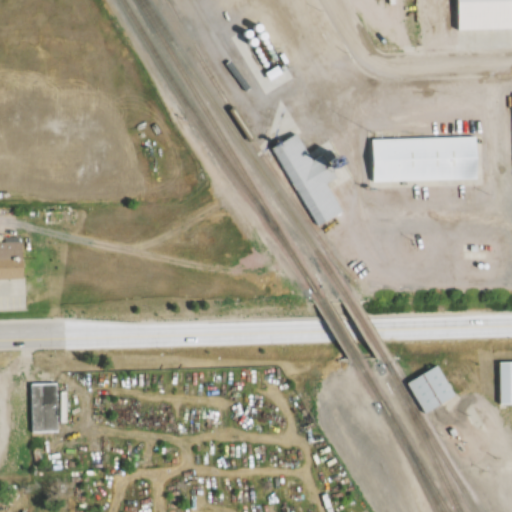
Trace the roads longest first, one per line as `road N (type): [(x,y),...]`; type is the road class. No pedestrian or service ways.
road 1 (primary): [(121,327),(511,316)]
road 2 (residential): [(373,62),(511,65)]
road 3 (primary): [(0,330),(121,327)]
